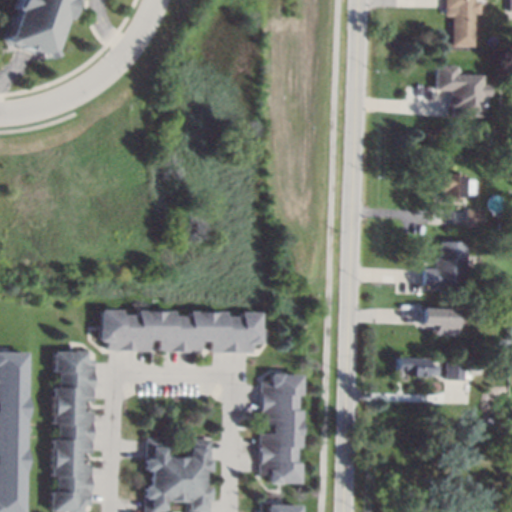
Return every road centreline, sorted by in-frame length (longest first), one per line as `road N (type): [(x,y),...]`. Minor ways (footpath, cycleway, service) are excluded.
road 1 (tertiary): [(358,0),(341,511)]
road 2 (residential): [(0,112),(78,89),(115,63),(153,0)]
